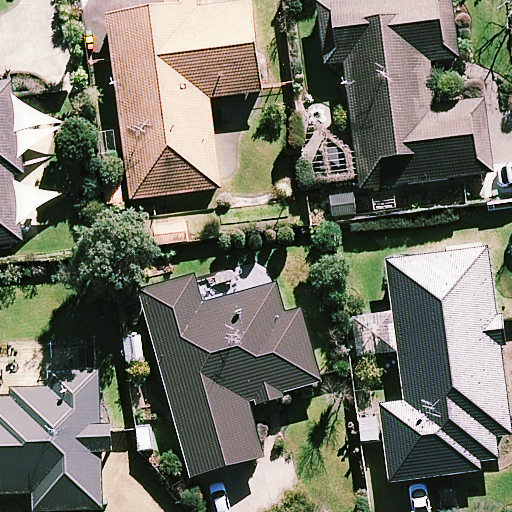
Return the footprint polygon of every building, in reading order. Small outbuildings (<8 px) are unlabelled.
[(201,0),(171,0),(172,8),(112,15),(134,199),(223,188),(213,98),(265,92),(254,2),(203,8),(201,0)] [(463,57),(456,0),(331,0),(319,2),(326,64),(348,62),(363,189),(495,173),(487,103),(436,109),(430,61),(463,57)] [(0,76),(0,243),(24,241),(16,174),(23,173),(11,75),(0,76)] [(383,405),(391,481),(485,472),(484,462),(502,460),(500,437),(511,435),(511,405),(497,250),(391,261),(396,314),(357,318),(360,356),(403,351),(408,403),(383,405)] [(319,302),(312,277),(204,305),(196,274),(145,287),(194,476),(267,457),(252,400),(328,380),(309,305),(319,302)] [(52,373),(53,388),(15,389),(15,397),(0,397),(0,493),(36,493),(37,511),(108,509),(107,454),(116,454),(115,427),(106,427),(103,371),(52,373)]
